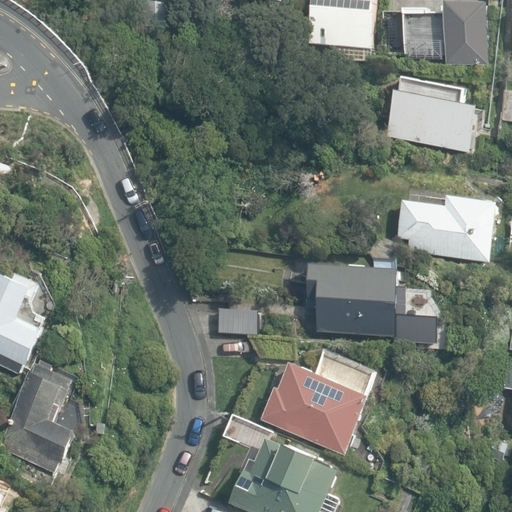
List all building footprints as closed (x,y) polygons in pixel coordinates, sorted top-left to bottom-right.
[(314,0),(311,44),(375,49),(379,0),(314,0)] [(174,5),(148,2),(145,31),(171,34),(174,5)] [(489,57),(489,11),(409,10),(409,57),(489,57)] [(482,99),(400,84),(391,133),(473,148),(482,99)] [(503,124),(511,125),(511,91),(507,91),(503,124)] [(35,170),(43,173),(47,163),(33,158),(35,170)] [(409,247),(491,258),(499,199),(448,192),(447,201),(404,195),(398,234),(410,235),(409,247)] [(318,329),(401,334),(402,317),(411,318),(412,304),(400,303),(402,266),(313,261),(310,306),(320,306),(318,329)] [(0,365),(21,375),(26,365),(29,367),(45,333),(24,323),(31,308),(28,306),(36,289),(2,273),(0,276),(0,365)] [(219,334),(260,336),(262,311),(221,309),(219,334)] [(262,359),(299,361),(300,339),(252,337),(262,359)] [(262,420),(346,457),(384,371),(329,347),(317,374),(293,363),(281,390),(275,387),(262,420)] [(59,471),(68,475),(73,464),(66,460),(79,432),(58,422),(77,381),(54,370),(56,366),(43,361),(42,365),(39,364),(6,438),(7,439),(3,449),(57,474),(59,471)] [(228,436),(258,450),(268,429),(237,415),(228,436)] [(231,503),(250,511),(336,511),(342,500),(330,495),(341,471),(319,461),(320,458),(287,444),(286,446),(268,438),(257,463),(252,461),(248,471),(246,470),(231,503)]
